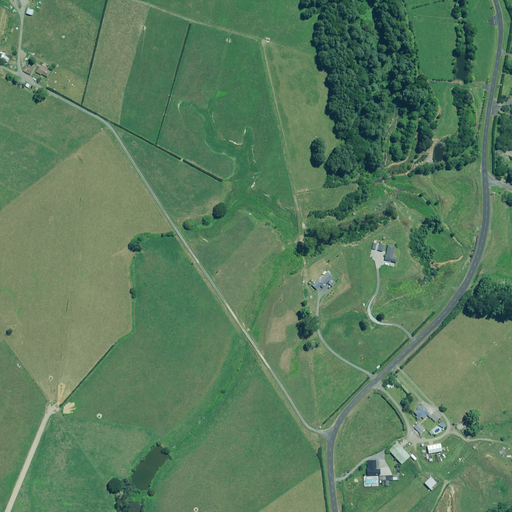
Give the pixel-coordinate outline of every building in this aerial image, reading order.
[(9,58),(2,54),(0,57),(0,58),(7,63),(9,58)] [(31,65),(29,69),(25,67),(23,71),(30,75),(33,71),(34,67),(31,65)] [(48,68),(42,65),(41,67),(39,66),(36,72),(41,75),(41,74),(47,77),(50,71),(47,70),(48,68)] [(374,241),(374,243),(373,243),(372,246),(370,245),(370,248),(372,249),(382,251),(384,245),(376,243),(376,242),(374,241)] [(384,260),(391,261),(390,263),(393,264),(394,262),(395,262),(396,258),(392,257),(394,246),(388,245),(385,255),(383,254),(383,257),(385,257),(384,260)] [(331,278),(332,277),(327,272),(320,280),(318,278),(312,285),(316,289),(320,286),(322,288),(327,282),(328,283),(332,287),(335,283),(332,279),(331,278)] [(429,414),(423,406),(421,408),(420,406),(417,409),(417,410),(414,412),(417,416),(416,417),(418,419),(419,418),(421,417),(423,419),(427,415),(429,418),(430,419),(431,418),(435,422),(441,416),(436,411),(431,416),(429,414)] [(425,429),(419,423),(414,427),(420,434),(425,429)] [(410,456),(397,443),(388,450),(401,464),(410,456)] [(442,451),(440,444),(427,446),(428,454),(442,451)] [(378,470),(378,460),(367,460),(368,469),(370,469),(371,470),(378,470)] [(386,472),(386,467),(379,468),(379,473),(386,473),(386,477),(389,477),(389,472),(386,472)] [(433,489),(432,487),(433,486),(436,483),(430,477),(424,483),(430,489),(431,490),(433,489)]
